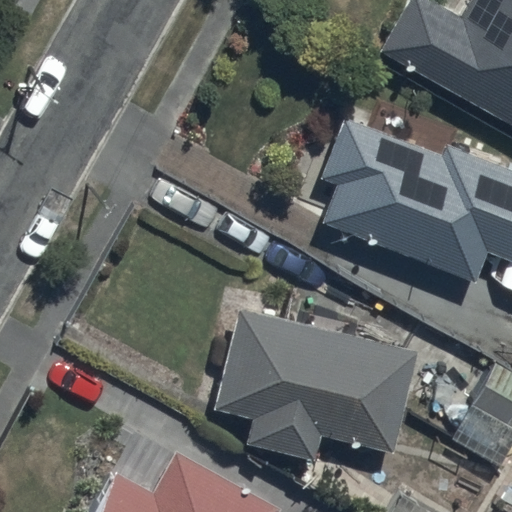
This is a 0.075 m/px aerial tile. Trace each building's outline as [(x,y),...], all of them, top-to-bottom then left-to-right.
[(511,0),(463,0),(455,17),(423,0),(403,0),(373,56),(511,132),(511,0)] [(437,161),(334,122),(312,179),(335,188),(321,225),(473,283),(484,254),(511,264),(511,174),(443,148),(437,161)] [(414,353),(234,309),(210,411),(251,421),(246,441),(313,457),(319,434),(390,452),(414,353)] [(511,378),(488,366),(465,409),(511,433),(511,378)] [(108,477),(87,511),(263,511),(173,460),(149,501),(108,477)] [(425,511),(402,497),(392,511),(425,511)]
